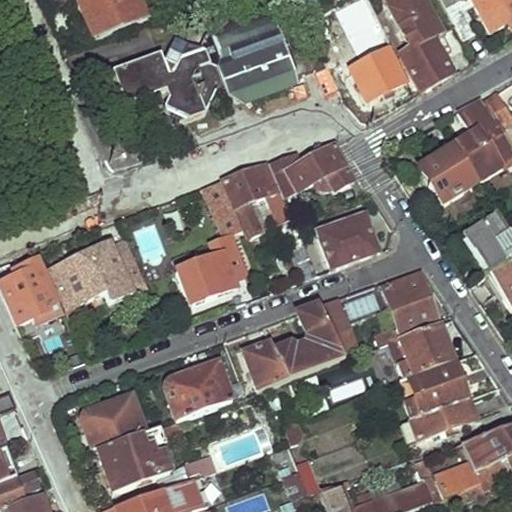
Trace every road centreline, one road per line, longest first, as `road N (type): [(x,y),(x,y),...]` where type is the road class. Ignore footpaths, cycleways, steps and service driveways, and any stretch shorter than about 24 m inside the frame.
road 1 (residential): [(26,404),(430,252)]
road 2 (residential): [(102,200),(312,118),(332,121),(359,147)]
road 3 (residential): [(102,200),(11,0)]
road 4 (residential): [(511,60),(359,147)]
road 5 (residential): [(430,252),(511,378)]
road 6 (residential): [(359,147),(430,252)]
